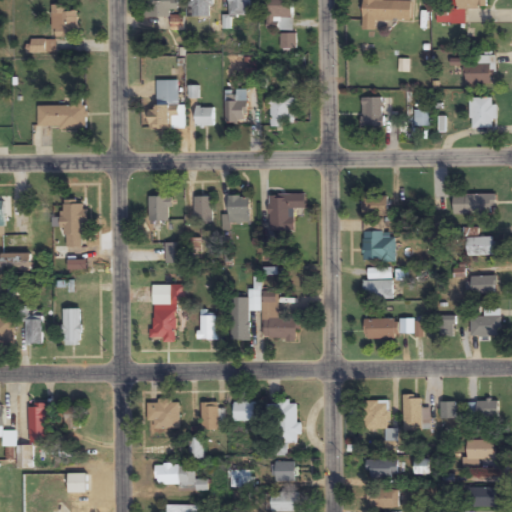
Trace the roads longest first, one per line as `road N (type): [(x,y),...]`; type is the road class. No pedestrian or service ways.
road 1 (residential): [(331,511),(323,0)]
road 2 (residential): [(511,366),(0,374)]
road 3 (residential): [(126,511),(118,0)]
road 4 (residential): [(511,160),(0,168)]
